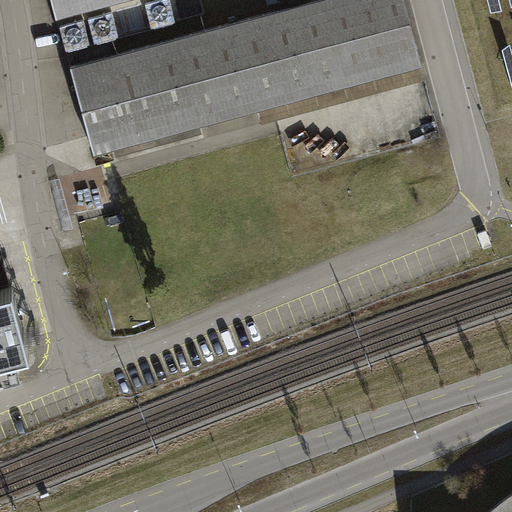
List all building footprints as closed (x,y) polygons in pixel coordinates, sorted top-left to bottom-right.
[(51,0),(56,18),(123,0),(51,0)] [(292,7),(72,66),(94,150),(421,62),(403,0),(316,0),(309,2),(292,7)] [(0,247),(0,284),(10,282),(1,248),(0,247)] [(0,358),(29,351),(12,286),(0,288),(0,358)] [(0,388),(21,383),(17,366),(0,369),(0,388)] [(511,511),(511,493),(511,494),(489,511),(488,511),(511,511)]
